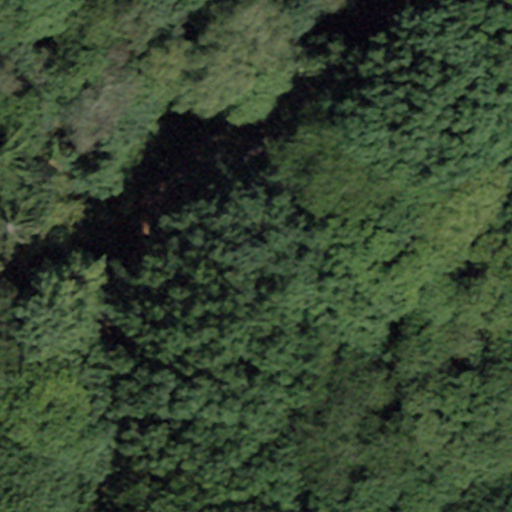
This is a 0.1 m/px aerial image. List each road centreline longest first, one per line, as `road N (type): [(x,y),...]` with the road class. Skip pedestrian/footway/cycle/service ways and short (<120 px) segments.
road 1 (unclassified): [(373,0),(157,270),(141,313),(125,511)]
road 2 (track): [(246,511),(235,438),(242,311),(266,223),(270,128)]
